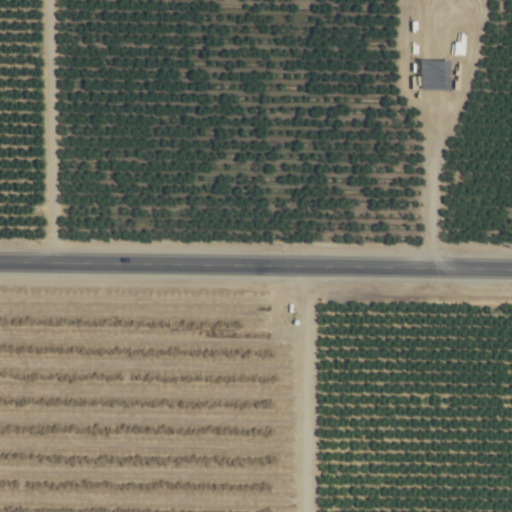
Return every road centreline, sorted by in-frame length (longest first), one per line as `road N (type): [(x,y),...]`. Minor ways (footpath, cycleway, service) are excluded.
road 1 (tertiary): [(511,269),(0,262)]
road 2 (track): [(282,267),(283,511)]
